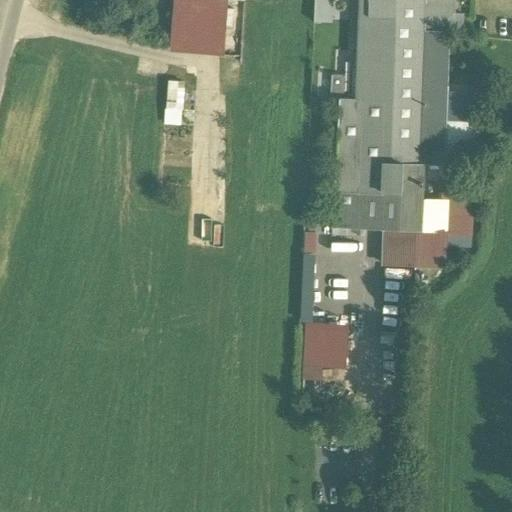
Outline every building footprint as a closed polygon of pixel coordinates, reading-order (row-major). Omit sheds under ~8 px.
[(244,0),(174,0),(174,18),(171,49),(221,54),(226,0),(242,0),(244,0)] [(366,0),(363,100),(388,102),(385,163),(384,192),(401,193),(401,181),(408,182),(408,164),(419,165),(425,30),(425,0),(366,0)] [(450,31),(425,30),(419,165),(420,165),(445,166),(450,31)] [(333,74),(332,96),(348,97),(349,75),(333,74)] [(178,81),(168,81),(166,109),(176,110),(178,81)] [(363,100),(339,98),(337,141),(364,142),(363,162),(385,163),(388,102),(363,100)] [(364,142),(337,141),(332,222),(363,224),(364,207),(360,207),(363,162),(364,142)] [(401,193),(384,192),(385,163),(363,162),(360,207),(364,207),(363,224),(382,226),(382,228),(417,230),(419,199),(419,193),(401,193)] [(419,165),(408,164),(408,182),(401,181),(401,193),(419,193),(419,185),(422,185),(423,171),(420,171),(420,165),(419,165)] [(448,201),(446,235),(472,236),(474,187),(448,185),(448,201)] [(448,201),(419,199),(417,230),(416,266),(445,267),(446,235),(448,201)] [(363,224),(332,222),(331,234),(362,236),(363,224)] [(417,230),(382,228),(381,264),(416,266),(417,230)] [(353,324),(316,322),(319,253),(307,253),(302,384),(325,385),(325,368),(351,369),(353,324)]
